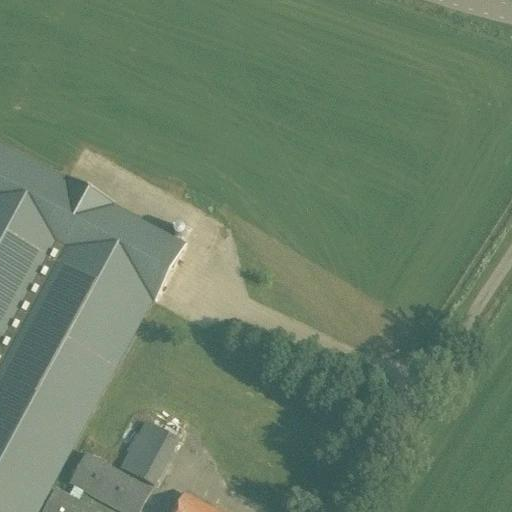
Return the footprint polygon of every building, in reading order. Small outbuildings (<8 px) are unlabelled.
[(0,511),(37,511),(152,301),(156,302),(185,248),(112,209),(114,205),(68,180),(66,184),(0,148),(0,511)] [(126,470),(161,487),(184,437),(148,421),(126,470)] [(117,511),(141,511),(153,490),(86,454),(69,486),(117,511)] [(97,511),(57,490),(44,511),(97,511)] [(215,511),(185,495),(175,511),(215,511)]
